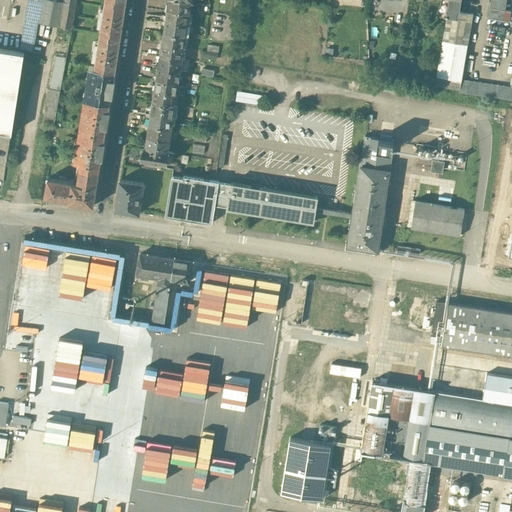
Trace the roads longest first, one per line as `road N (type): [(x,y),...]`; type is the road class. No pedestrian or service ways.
road 1 (unclassified): [(99,224),(511,288)]
road 2 (residential): [(99,224),(138,0)]
